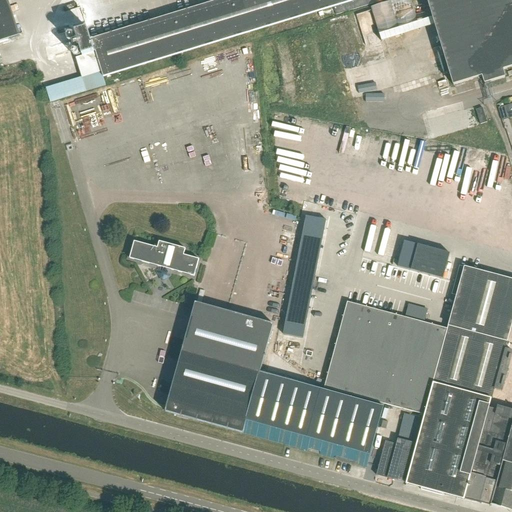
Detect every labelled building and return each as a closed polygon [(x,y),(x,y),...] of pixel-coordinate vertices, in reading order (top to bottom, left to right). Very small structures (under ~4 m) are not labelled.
[(0,0),(0,40),(19,35),(7,0),(0,0)] [(221,0),(91,40),(87,28),(75,32),(77,40),(73,41),(75,50),(80,48),(82,56),(96,52),(103,78),(334,7),(336,15),(374,4),(372,0),(221,0)] [(502,70),(511,67),(511,0),(427,0),(453,85),(482,76),(484,84),(504,78),(502,70)] [(18,3),(12,6),(14,11),(21,8),(18,3)] [(511,104),(498,108),(501,118),(511,114),(511,104)] [(482,108),(476,110),(480,125),(487,123),(482,108)] [(306,216),(283,335),(303,338),(326,220),(306,216)] [(442,278),(449,254),(418,245),(405,241),(402,250),(398,266),(442,278)] [(194,277),(199,260),(184,255),(185,249),(159,242),(157,248),(134,242),(130,259),(163,268),(162,272),(167,274),(168,270),(194,277)] [(332,359),(324,388),(341,392),(387,405),(393,406),(424,415),(416,444),(398,439),(396,445),(387,478),(406,483),(406,484),(421,488),(421,489),(443,495),(443,494),(464,500),(465,499),(491,506),(491,504),(511,509),(511,409),(497,406),(490,433),(482,431),(493,389),(501,391),(511,351),(504,349),(511,320),(511,280),(459,266),(451,294),(456,296),(447,329),(347,302),(332,359)] [(285,445),(336,459),(367,468),(384,407),(306,386),(307,382),(261,369),(273,325),(195,303),(166,409),(165,412),(285,445)] [(378,468),(376,475),(387,478),(396,445),(385,442),(378,468)]
